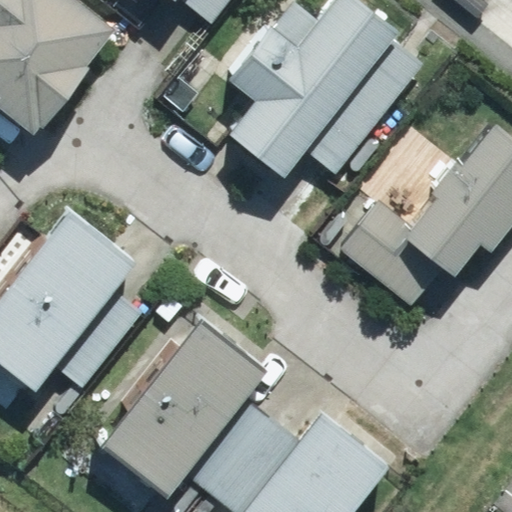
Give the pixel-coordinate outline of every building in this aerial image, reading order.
[(113,28),(79,0),(0,0),(0,92),(35,122),(113,28)] [(287,170),(401,27),(367,0),(337,0),(303,43),(273,18),(230,72),(257,94),(232,126),(287,170)] [(426,143),(345,238),(420,301),(463,249),(471,256),(492,231),(501,239),(511,226),(511,103),(457,169),(426,143)] [(156,247),(87,191),(0,296),(0,341),(47,380),(156,247)] [(281,349),(214,300),(113,439),(179,487),(281,349)] [(343,511),(391,452),(325,401),(238,511),(343,511)]
